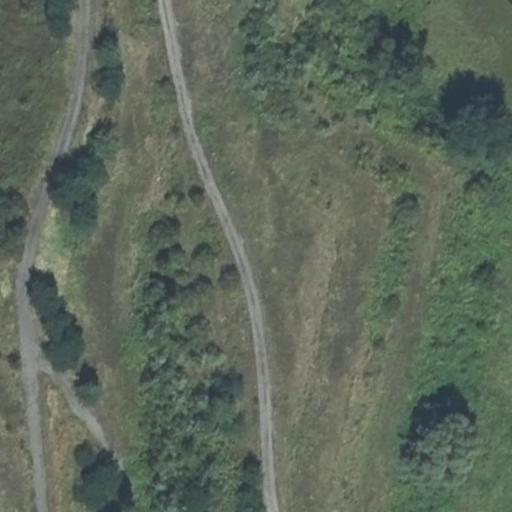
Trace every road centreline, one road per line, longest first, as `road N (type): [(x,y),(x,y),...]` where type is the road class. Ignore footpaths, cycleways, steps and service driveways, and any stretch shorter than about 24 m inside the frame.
road 1 (track): [(159,0),(189,136),(253,306),(272,511)]
road 2 (track): [(76,0),(64,107),(15,258),(35,511)]
road 3 (track): [(18,323),(112,450),(130,511)]
